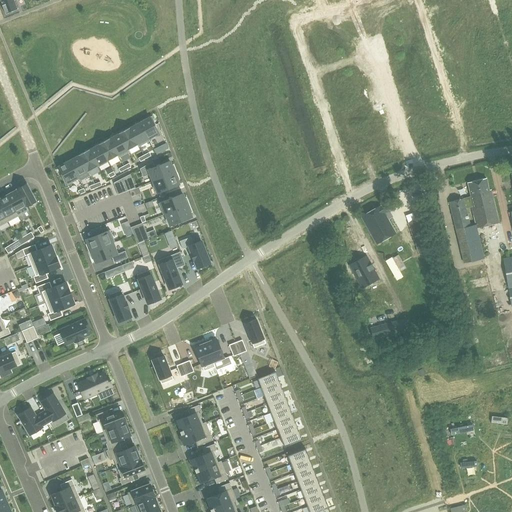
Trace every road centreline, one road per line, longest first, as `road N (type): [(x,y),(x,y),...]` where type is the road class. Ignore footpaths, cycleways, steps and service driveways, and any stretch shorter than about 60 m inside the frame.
road 1 (residential): [(414,170),(341,201),(158,323),(110,346)]
road 2 (residential): [(37,167),(110,346)]
road 3 (residential): [(110,346),(172,511)]
road 4 (unclassified): [(368,38),(414,170)]
road 5 (residential): [(110,346),(0,404)]
